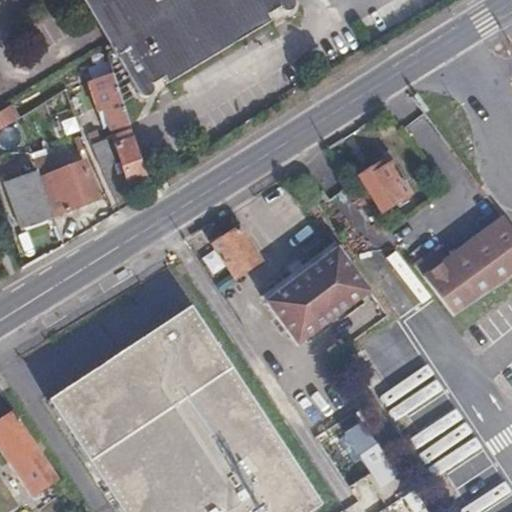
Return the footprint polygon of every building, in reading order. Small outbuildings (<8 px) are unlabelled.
[(164,86),(268,21),(264,13),(275,8),(283,10),(288,6),(289,2),(287,0),(78,0),(131,88),(136,94),(139,96),(147,95),(149,93),(151,84),(158,80),(164,86)] [(286,63),(305,51),(291,30),(272,42),(286,63)] [(127,123),(111,73),(107,63),(89,68),(109,128),(127,123)] [(84,112),(75,86),(64,91),(73,116),(84,112)] [(0,132),(12,125),(5,111),(4,112),(0,114),(0,132)] [(100,139),(96,131),(85,134),(89,144),(100,139)] [(119,158),(115,145),(112,134),(100,139),(89,144),(98,166),(119,158)] [(83,149),(78,135),(72,138),(77,152),(83,149)] [(147,180),(132,138),(115,145),(119,158),(129,187),(147,180)] [(97,198),(88,175),(85,176),(80,162),(50,171),(43,156),(31,160),(33,166),(51,216),(97,198)] [(387,157),(358,176),(380,211),(410,193),(387,157)] [(51,216),(33,166),(3,175),(21,226),(51,216)] [(455,322),(511,278),(511,229),(503,218),(446,261),(437,248),(413,266),(455,322)] [(240,228),(213,245),(235,278),(262,261),(240,228)] [(296,346),(370,290),(333,241),(302,265),(307,271),(296,278),(292,273),(260,297),(296,346)] [(296,278),(307,271),(302,265),(292,273),(296,278)] [(306,511),(314,507),(186,310),(44,402),(115,511),(306,511)] [(446,398),(396,422),(416,465),(467,441),(446,398)] [(57,477),(14,413),(0,422),(0,447),(32,495),(57,477)] [(385,463),(360,425),(346,434),(379,484),(399,470),(393,459),(385,463)] [(456,511),(511,511),(511,497),(495,474),(451,504),(456,511)] [(7,511),(10,511),(0,495),(0,511),(7,511)]
